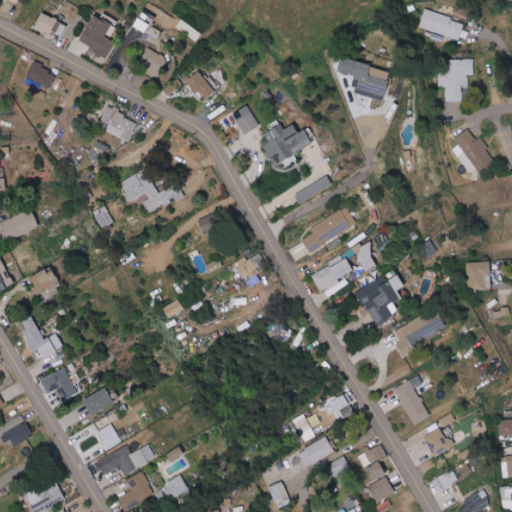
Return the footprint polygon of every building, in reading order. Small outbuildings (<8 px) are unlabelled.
[(459,40),(465,22),(425,10),(420,28),(459,40)] [(63,38),(68,23),(41,13),(36,29),(63,38)] [(117,42),(109,38),(116,27),(95,15),(80,42),(108,58),(117,42)] [(176,28),(197,42),(203,33),(182,19),(176,28)] [(159,79),(169,59),(148,47),(137,67),(159,79)] [(384,100),(392,71),(343,58),(339,72),(357,77),(353,93),(384,100)] [(462,102),(462,88),(468,88),(468,75),(474,75),(474,59),(445,59),(445,71),(438,71),(438,88),(446,88),(446,102),(462,102)] [(24,84),(40,90),(42,84),(52,89),(59,73),(33,63),(24,84)] [(203,100),(215,92),(200,70),(188,79),(203,100)] [(246,135),(261,126),(249,106),(234,114),(246,135)] [(139,121),(107,108),(99,128),(131,141),(139,121)] [(314,146),(306,130),(299,133),(295,124),(284,130),(279,120),(270,124),(273,130),(265,134),(270,144),(265,146),(275,165),(314,146)] [(477,141),(468,129),(455,139),(459,144),(452,149),(472,176),(495,159),(480,138),(477,141)] [(160,194),(145,169),(119,184),(132,205),(142,198),(150,213),(176,198),(177,201),(185,197),(177,183),(160,194)] [(316,182),(311,175),(295,188),(300,195),(316,182)] [(296,194),(300,203),(334,187),(330,178),(296,194)] [(102,228),(114,223),(107,205),(94,211),(102,228)] [(311,228),(314,233),(303,240),(311,253),(358,225),(347,207),(311,228)] [(0,243),(40,229),(34,210),(0,222),(0,223),(2,229),(0,229),(0,243)] [(199,220),(204,232),(221,225),(215,213),(199,220)] [(368,241),(380,266),(394,259),(383,234),(368,241)] [(379,266),(367,243),(355,249),(367,272),(379,266)] [(208,266),(200,253),(191,258),(200,273),(207,268),(211,274),(224,267),(219,259),(208,266)] [(234,264),(242,278),(249,273),(252,279),(260,274),(248,255),(234,264)] [(322,292),(356,272),(348,259),(344,262),(341,256),(311,274),(322,292)] [(492,289),(491,262),(467,262),(468,289),(492,289)] [(29,277),(36,294),(61,285),(55,268),(29,277)] [(385,276),(358,290),(377,325),(400,313),(395,303),(403,298),(399,291),(406,287),(399,275),(388,281),(385,276)] [(169,317),(184,310),(180,301),(165,307),(169,317)] [(494,311),(495,318),(511,315),(511,308),(494,311)] [(395,330),(401,342),(398,343),(402,353),(448,331),(438,309),(395,330)] [(45,340),(33,317),(21,323),(36,352),(41,350),(45,358),(65,347),(57,333),(45,340)] [(271,339),(289,339),(289,327),(271,327),(271,339)] [(49,395),(58,390),(65,402),(80,394),(64,368),(41,381),(49,395)] [(395,388),(414,426),(431,417),(416,388),(423,384),(419,376),(395,388)] [(116,405),(109,389),(85,398),(91,414),(116,405)] [(336,423),(355,413),(346,395),(326,405),(336,423)] [(440,419),(444,427),(457,420),(452,413),(440,419)] [(317,436),(304,414),(293,420),(305,442),(317,436)] [(0,435),(26,424),(22,416),(0,425),(0,435)] [(511,419),(499,420),(499,434),(511,434),(511,419)] [(5,444),(12,440),(15,447),(34,437),(27,423),(2,437),(5,444)] [(97,432),(107,451),(123,443),(113,424),(97,432)] [(457,445),(452,436),(447,439),(441,429),(424,438),(435,457),(457,445)] [(335,453),(328,437),(298,451),(306,467),(335,453)] [(377,503),(396,492),(380,463),(389,458),(382,444),(359,457),(366,468),(364,469),(373,485),(369,487),(377,503)] [(132,453),(128,446),(98,461),(104,474),(121,466),(125,475),(157,459),(149,445),(132,453)] [(167,454),(171,462),(185,455),(182,447),(167,454)] [(334,478),(351,469),(345,457),(328,465),(334,478)] [(133,490),(119,498),(127,511),(156,494),(143,472),(128,481),(133,490)] [(438,479),(443,489),(458,482),(454,472),(438,479)] [(189,490),(182,476),(165,483),(172,498),(189,490)] [(269,487),(278,509),(293,502),(283,481),(269,487)] [(243,486),(244,504),(250,504),(251,511),(262,511),(261,485),(243,486)] [(68,511),(59,487),(42,494),(40,488),(26,493),(33,511),(45,511),(47,511),(68,511)] [(484,511),(494,506),(483,489),(465,500),(468,506),(458,511),(484,511)]
